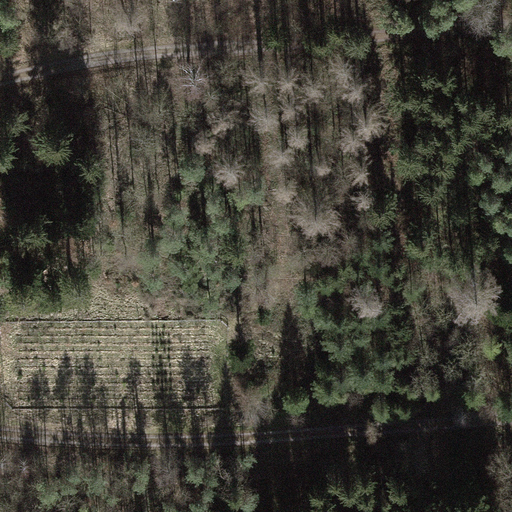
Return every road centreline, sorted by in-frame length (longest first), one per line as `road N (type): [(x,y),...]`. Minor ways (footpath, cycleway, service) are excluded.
road 1 (track): [(0,79),(142,54),(511,27)]
road 2 (track): [(0,431),(163,440),(511,419)]
